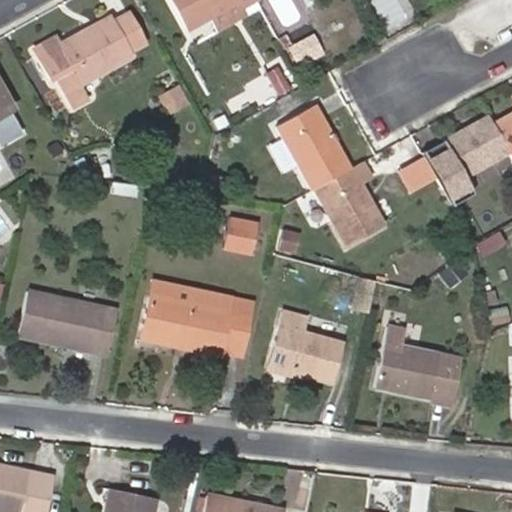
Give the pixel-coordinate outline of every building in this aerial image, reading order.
[(242,8),(255,0),(254,0),(172,0),(187,27),(239,1),(242,8)] [(239,1),(211,16),(218,29),(259,8),(255,0),(242,8),(239,1)] [(64,93),(80,85),(130,57),(127,52),(145,42),(128,13),(110,22),(108,18),(57,45),(53,39),(32,50),(49,80),(56,76),(64,93)] [(287,35),(292,44),(308,35),(303,26),(287,35)] [(289,45),(293,60),(320,52),(316,38),(289,45)] [(277,67),(265,73),(277,95),(288,88),(277,67)] [(0,116),(10,111),(13,110),(0,85),(0,116)] [(88,99),(80,85),(64,93),(72,108),(88,99)] [(178,86),(158,97),(168,113),(187,102),(178,86)] [(275,126),(311,189),(313,188),(348,169),(312,105),(275,126)] [(10,111),(0,116),(0,144),(1,147),(23,135),(10,111)] [(511,113),(492,124),(508,152),(511,159),(511,113)] [(488,116),(422,153),(441,189),(464,176),(508,152),(492,124),(488,116)] [(464,176),(472,190),(511,167),(511,159),(508,152),(464,176)] [(348,169),(313,188),(345,244),(382,222),(368,197),(363,200),(359,192),(364,189),(359,180),(372,172),(364,160),(348,169)] [(209,174),(205,187),(222,191),(225,179),(209,174)] [(134,196),(136,185),(112,182),(110,193),(134,196)] [(363,200),(368,197),(364,189),(359,192),(363,200)] [(230,219),(223,249),(248,254),(254,224),(230,219)] [(294,253),(302,232),(284,226),(277,247),(294,253)] [(438,276),(453,285),(462,271),(447,262),(438,276)] [(16,336),(64,347),(64,342),(93,349),(91,353),(105,356),(114,311),(26,291),(16,336)] [(179,339),(177,346),(218,356),(219,351),(241,357),(252,304),(231,299),(228,313),(149,295),(142,331),(179,339)] [(507,305),(488,309),(492,325),(511,321),(507,305)] [(267,365),(301,374),(328,381),(339,342),(299,331),(302,318),(283,313),(280,326),(278,325),(267,365)] [(381,342),(398,346),(401,330),(385,326),(381,342)] [(140,338),(177,346),(179,339),(142,331),(140,338)] [(64,342),(64,347),(91,353),(93,349),(64,342)] [(429,398),(450,402),(459,359),(398,346),(381,342),(373,386),(429,398)] [(14,348),(0,345),(0,371),(9,373),(14,348)] [(300,380),(301,374),(267,365),(266,371),(300,380)] [(449,408),(450,402),(429,398),(429,404),(449,408)] [(0,511),(43,511),(52,477),(0,465),(0,511)] [(109,489),(104,511),(111,511),(116,490),(109,489)] [(111,511),(150,511),(154,499),(116,490),(111,511)] [(281,511),(281,510),(269,507),(267,511),(265,511),(243,507),(244,502),(205,494),(201,511),(281,511)] [(265,511),(267,511),(269,507),(244,502),(243,507),(265,511)]
